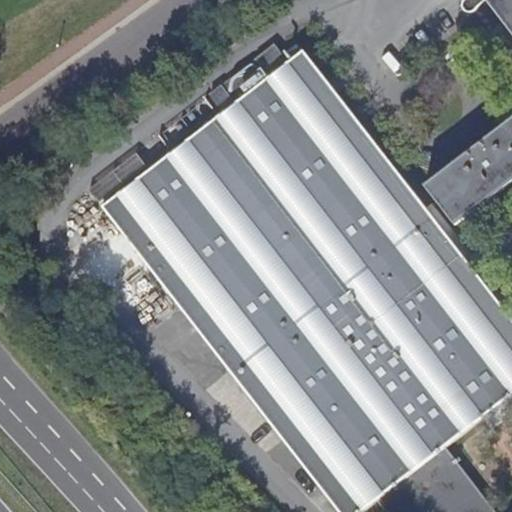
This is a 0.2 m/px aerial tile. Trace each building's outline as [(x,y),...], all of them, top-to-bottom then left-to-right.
[(511,0),(487,0),(488,1),(511,31),(511,0)] [(470,15),(473,15),(476,14),(478,11),(479,8),(473,1),(471,1),(469,1),(468,2),(466,3),(465,4),(464,6),(464,8),(465,12),(467,13),(468,14),(470,15)] [(511,511),(511,319),(427,211),(303,55),(104,207),(338,511),(363,511),(376,502),(384,511),(511,511)] [(511,184),(511,121),(490,138),(469,154),(426,187),(457,227),(511,185),(511,184)] [(511,306),(482,267),(511,242),(511,184),(511,185),(511,225),(473,256),(434,206),(427,211),(511,319),(511,306)]
